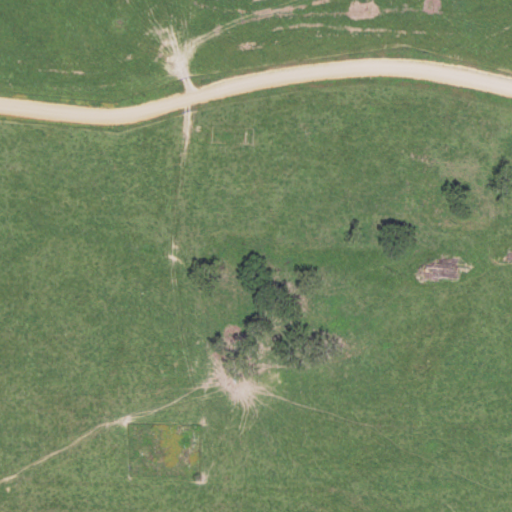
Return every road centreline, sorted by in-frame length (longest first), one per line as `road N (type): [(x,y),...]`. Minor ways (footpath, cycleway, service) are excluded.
road 1 (residential): [(511,90),(437,71),(363,65),(122,114),(0,107)]
road 2 (track): [(190,96),(162,196),(167,395)]
